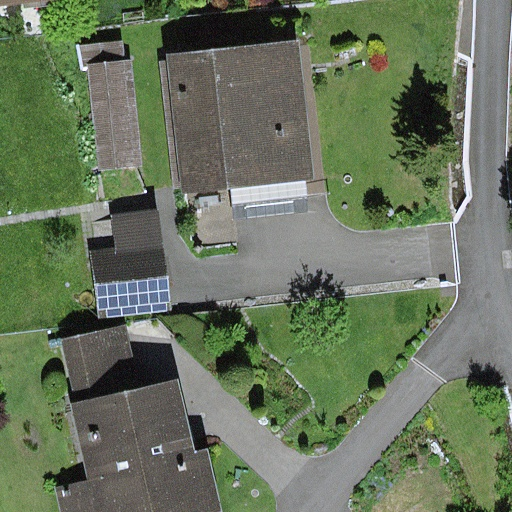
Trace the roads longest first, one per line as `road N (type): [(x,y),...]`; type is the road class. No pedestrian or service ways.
road 1 (residential): [(499,310),(485,180),(494,0)]
road 2 (residential): [(499,310),(447,354),(312,511)]
